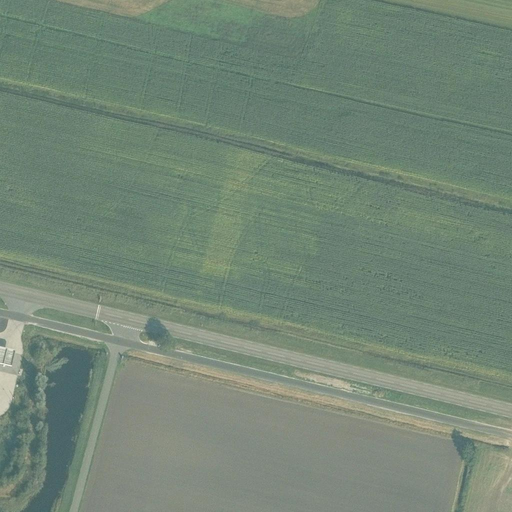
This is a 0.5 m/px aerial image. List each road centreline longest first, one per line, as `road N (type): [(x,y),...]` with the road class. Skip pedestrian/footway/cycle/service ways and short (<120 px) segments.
road 1 (unclassified): [(511,435),(118,341)]
road 2 (secondary): [(511,411),(123,318)]
road 3 (secondary): [(123,318),(0,289)]
